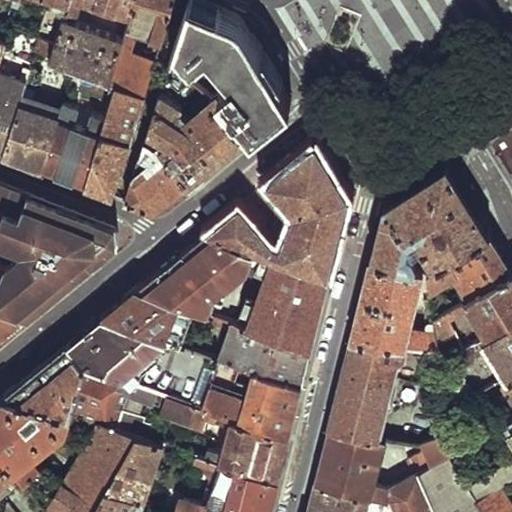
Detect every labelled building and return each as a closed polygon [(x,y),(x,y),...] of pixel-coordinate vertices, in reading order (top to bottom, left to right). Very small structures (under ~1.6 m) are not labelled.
[(69,0),(62,22),(56,39),(52,54),(113,78),(125,37),(71,16),(72,11),(78,13),(82,1),(131,18),(136,0),(69,0)] [(136,0),(131,18),(125,37),(113,78),(122,82),(148,91),(178,0),(136,0)] [(241,16),(202,0),(192,0),(173,60),(200,80),(214,90),(219,94),(225,89),(255,126),(274,111),(292,97),(286,87),(241,16)] [(56,39),(62,22),(39,14),(35,31),(40,33),(56,39)] [(40,33),(35,48),(52,54),(56,39),(40,33)] [(223,151),(255,126),(225,89),(219,94),(214,90),(204,97),(208,102),(192,115),(179,107),(200,80),(173,60),(146,134),(165,146),(190,177),(223,151)] [(26,85),(32,68),(24,65),(18,78),(0,69),(0,147),(5,150),(26,85)] [(100,185),(113,190),(148,91),(122,82),(109,117),(87,180),(100,185)] [(45,164),(65,107),(35,95),(35,88),(26,85),(5,150),(25,157),(45,164)] [(87,180),(109,117),(68,100),(65,107),(45,164),(66,172),(87,180)] [(511,169),(511,119),(490,134),(511,170),(511,169)] [(171,191),(190,177),(165,146),(146,134),(126,195),(153,205),(171,191)] [(290,160),(266,179),(294,211),(280,242),(275,242),(239,202),(208,227),(234,236),(256,244),(263,246),(280,252),(329,270),(339,231),(349,190),(333,164),(318,140),(315,140),(290,160)] [(379,229),(372,256),(430,269),(490,230),(469,195),(447,159),(416,180),(386,202),(379,229)] [(0,232),(27,243),(25,248),(39,254),(39,256),(53,261),(53,263),(66,279),(79,268),(124,232),(124,227),(0,179),(0,232)] [(234,236),(208,227),(180,249),(217,263),(227,255),(234,236)] [(490,230),(430,269),(431,278),(432,300),(433,318),(449,307),(438,285),(459,270),(469,287),(463,291),(466,296),(511,265),(511,264),(502,248),(490,230)] [(173,255),(168,260),(212,275),(217,285),(242,266),(246,268),(256,244),(234,236),(227,255),(217,263),(180,249),(173,255)] [(280,252),(263,246),(237,317),(242,319),(249,301),(257,304),(261,295),(280,301),(285,287),(269,282),(280,252)] [(25,248),(12,266),(19,269),(41,299),(66,279),(53,263),(53,261),(39,256),(39,254),(25,248)] [(329,270),(280,252),(269,282),(285,287),(280,301),(261,295),(257,304),(249,301),(242,319),(311,343),(320,307),(329,270)] [(362,298),(352,338),(409,345),(435,347),(433,318),(432,300),(425,301),(428,330),(408,328),(419,277),(431,278),(430,269),(372,256),(362,298)] [(212,275),(168,260),(138,283),(195,303),(209,308),(217,285),(212,275)] [(0,263),(0,298),(27,311),(41,299),(19,269),(12,266),(3,262),(2,265),(0,263)] [(449,307),(433,318),(435,347),(443,348),(442,358),(463,346),(447,317),(474,300),(489,324),(481,329),(483,334),(511,315),(511,265),(466,296),(449,307)] [(122,297),(105,310),(182,337),(184,330),(192,310),(195,303),(138,283),(122,297)] [(27,311),(0,298),(0,331),(12,322),(27,311)] [(195,303),(192,310),(223,320),(226,313),(209,308),(195,303)] [(182,337),(105,310),(87,325),(69,340),(87,361),(132,376),(167,389),(202,401),(221,351),(212,348),(182,337)] [(511,315),(483,334),(471,341),(487,366),(498,359),(506,372),(511,368),(511,315)] [(237,317),(234,316),(221,351),(245,360),(253,362),(302,380),(307,362),(311,343),(242,319),(237,317)] [(182,337),(212,348),(214,342),(184,330),(182,337)] [(340,382),(330,425),(381,434),(398,360),(408,354),(409,345),(352,338),(340,382)] [(37,366),(6,391),(71,411),(87,361),(69,340),(37,366)] [(229,410),(245,360),(221,351),(202,401),(229,410)] [(139,432),(148,435),(152,422),(121,411),(132,376),(87,361),(71,411),(99,419),(139,432)] [(302,380),(253,362),(246,392),(250,395),(246,408),(239,407),(236,412),(290,431),(296,406),(302,380)] [(511,368),(506,372),(502,376),(511,391),(511,368)] [(141,379),(136,393),(163,402),(167,389),(141,379)] [(202,401),(167,389),(163,402),(161,408),(202,422),(206,412),(230,421),(221,446),(209,444),(206,452),(279,474),(284,453),(290,431),(236,412),(229,410),(202,401)] [(139,432),(99,419),(65,480),(43,464),(39,467),(35,460),(27,458),(67,425),(71,411),(6,391),(0,395),(0,450),(14,469),(48,511),(91,511),(106,487),(139,432)] [(457,445),(446,425),(423,439),(428,448),(408,461),(415,472),(392,487),(373,482),(384,435),(381,434),(330,425),(323,452),(316,478),(390,497),(396,511),(440,511),(419,468),(447,451),(457,445)] [(106,487),(145,498),(164,439),(148,435),(139,432),(106,487)] [(15,511),(0,493),(0,481),(14,469),(0,450),(0,511),(15,511)] [(206,452),(200,450),(197,457),(217,465),(207,501),(185,493),(182,503),(177,501),(176,508),(191,511),(269,511),(271,504),(279,474),(206,452)] [(511,457),(468,484),(447,451),(419,468),(440,511),(484,511),(476,499),(499,485),(511,476),(511,457)] [(396,511),(390,497),(316,478),(307,511),(396,511)] [(476,499),(484,511),(511,511),(511,504),(499,485),(476,499)] [(91,511),(132,511),(136,502),(144,504),(145,498),(106,487),(91,511)]
